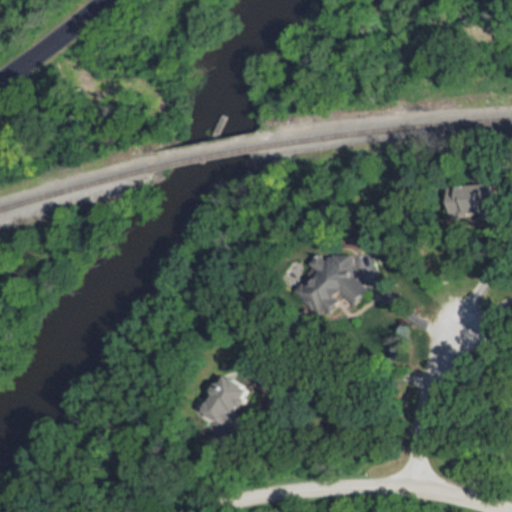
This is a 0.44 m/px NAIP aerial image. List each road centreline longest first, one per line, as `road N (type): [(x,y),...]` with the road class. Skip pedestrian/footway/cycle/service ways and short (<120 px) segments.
road 1 (residential): [(511,508),(421,483),(373,482),(200,511)]
road 2 (residential): [(421,483),(432,381),(459,327)]
road 3 (tertiary): [(108,0),(0,81)]
